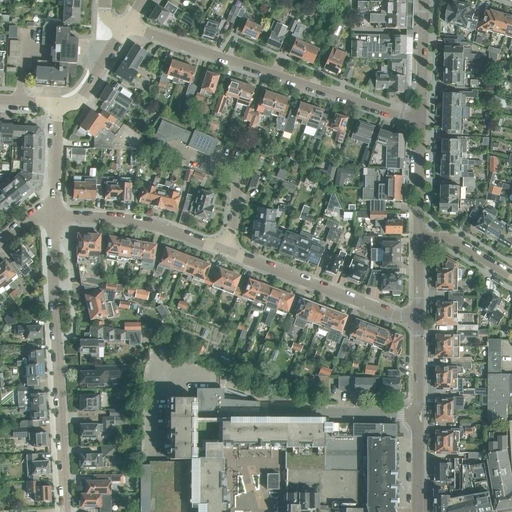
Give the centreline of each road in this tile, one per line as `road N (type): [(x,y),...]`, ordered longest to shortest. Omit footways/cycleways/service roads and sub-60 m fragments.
road 1 (residential): [(417,316),(162,227),(53,215)]
road 2 (residential): [(420,117),(123,25)]
road 3 (residential): [(65,511),(53,215)]
road 4 (residential): [(411,416),(282,409)]
road 5 (residential): [(417,237),(420,117)]
